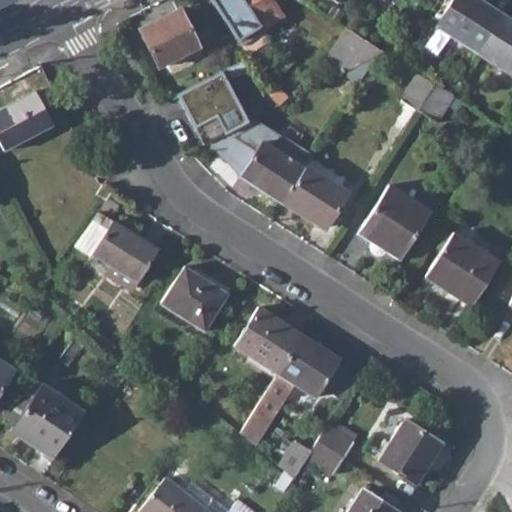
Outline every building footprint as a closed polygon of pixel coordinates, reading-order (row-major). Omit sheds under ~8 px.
[(212,0),(237,36),(258,21),(278,7),(272,0),(212,0)] [(449,0),(433,27),(475,53),(499,14),(477,0),(449,0)] [(139,30),(158,68),(198,47),(179,9),(139,30)] [(475,53),(511,76),(511,21),(499,14),(475,53)] [(263,30),(258,21),(237,36),(242,44),(263,30)] [(323,58),(343,71),(377,53),(381,51),(344,27),(323,58)] [(202,146),(246,122),(219,71),(175,94),(202,146)] [(403,101),(419,112),(435,85),(419,75),(403,101)] [(419,112),(437,123),(454,97),(435,85),(419,112)] [(0,109),(0,144),(4,151),(52,126),(33,92),(0,109)] [(237,175),(281,203),(305,166),(312,155),(279,134),(272,147),(260,139),(237,175)] [(96,179),(107,172),(99,160),(88,167),(96,179)] [(346,193),(305,166),(281,203),(309,222),(311,220),(323,229),(346,193)] [(94,196),(104,202),(111,192),(101,186),(94,196)] [(353,236),(391,261),(423,212),(384,187),(353,236)] [(87,260),(89,255),(110,224),(95,214),(70,249),(87,260)] [(89,255),(108,268),(134,283),(155,252),(110,224),(89,255)] [(423,277),(469,307),(497,265),(450,235),(423,277)] [(128,292),(134,283),(108,268),(103,276),(128,292)] [(158,307),(200,334),(224,296),(182,269),(158,307)] [(233,344),(276,372),(300,335),(256,307),(233,344)] [(300,335),(276,372),(239,432),(255,445),(294,384),(315,397),(322,386),(335,365),(338,360),(300,335)] [(0,397),(20,367),(0,353),(0,397)] [(356,378),(335,365),(322,386),(342,399),(356,378)] [(2,420),(14,428),(41,389),(28,381),(2,420)] [(82,417),(41,389),(14,428),(12,432),(54,460),(82,417)] [(376,459),(414,483),(440,443),(401,419),(376,459)] [(316,439),(343,456),(353,441),(327,423),(316,439)] [(306,456),(310,448),(295,439),(278,465),(292,476),(306,456)] [(310,448),(306,456),(332,472),(343,456),(316,439),(310,448)] [(184,477),(174,489),(204,511),(226,511),(227,511),(184,477)] [(254,511),(237,498),(227,511),(226,511),(204,511),(174,489),(163,479),(137,511),(254,511)] [(346,511),(396,511),(397,511),(362,488),(346,511)]
